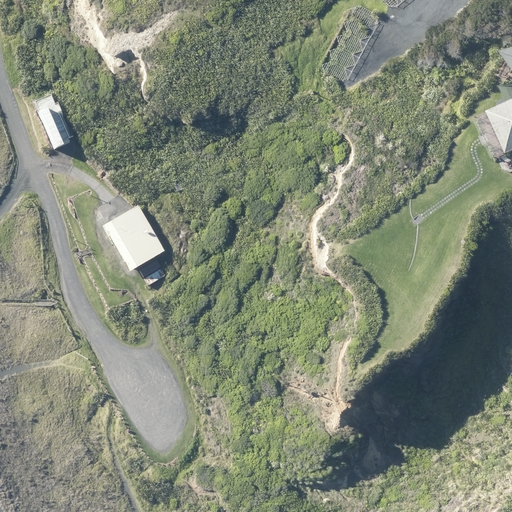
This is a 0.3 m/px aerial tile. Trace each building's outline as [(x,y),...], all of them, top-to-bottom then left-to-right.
[(349,0),(351,5),(367,12),(378,9),(373,0),(349,0)] [(341,9),(344,19),(360,26),(371,23),(366,13),(350,6),(341,9)] [(333,23),(336,33),(352,41),(363,37),(358,27),(342,20),(333,23)] [(326,38),(329,48),(346,56),(357,52),(352,42),(335,35),(326,38)] [(319,52),(322,62),(338,70),(350,66),(344,57),(328,49),(319,52)] [(511,95),(494,105),(511,139),(511,95)] [(169,253),(140,203),(104,224),(133,274),(169,253)]
